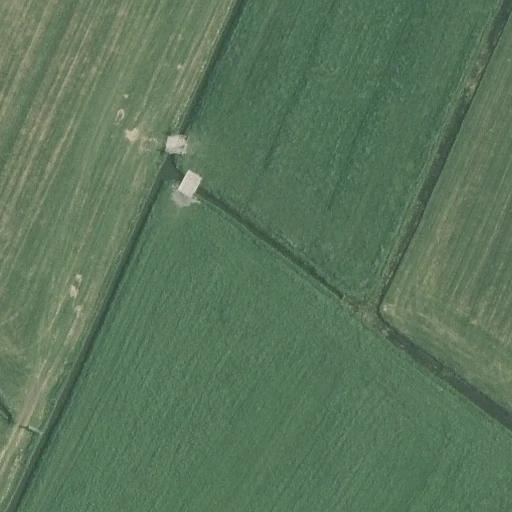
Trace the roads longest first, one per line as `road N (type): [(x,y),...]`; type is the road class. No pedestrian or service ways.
road 1 (track): [(0,489),(158,146),(192,142)]
road 2 (track): [(158,146),(223,0)]
